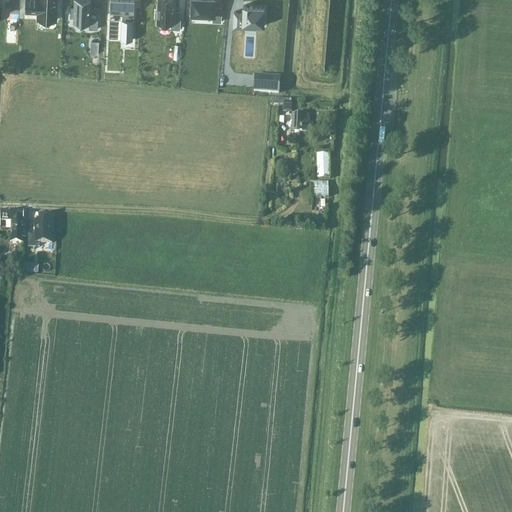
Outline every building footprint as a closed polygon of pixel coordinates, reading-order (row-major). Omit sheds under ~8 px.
[(0,0),(0,13),(8,13),(8,0),(0,0)] [(27,0),(26,12),(38,13),(38,20),(56,21),(57,0),(27,0)] [(70,7),(70,17),(73,18),(73,23),(89,24),(89,29),(97,29),(98,8),(90,8),(90,0),(74,0),(74,7),(70,7)] [(113,0),(110,0),(110,12),(121,13),(121,19),(113,19),(113,31),(120,31),(120,38),(120,39),(121,37),(132,38),(132,40),(134,1),(113,0)] [(155,11),(155,19),(157,19),(157,22),(156,28),(172,29),(180,29),(180,16),(174,16),(174,0),(157,0),(157,11),(155,11)] [(192,0),(192,14),(213,15),(213,21),(221,22),(222,7),(214,7),(214,0),(192,0)] [(234,12),(233,28),(243,29),(243,25),(255,26),(264,26),(265,8),(252,7),(252,6),(243,6),(243,12),(234,12)] [(17,20),(7,19),(5,43),(15,44),(17,20)] [(31,43),(21,43),(20,55),(30,55),(31,43)] [(255,75),(253,92),(279,94),(280,77),(255,75)] [(283,106),(282,113),(291,113),(291,101),(283,100),(283,106)] [(309,134),(310,117),(293,115),(292,129),(300,130),(300,133),(309,134)] [(330,179),(330,154),(317,155),(317,179),(330,179)] [(27,212),(24,212),(24,210),(1,209),(0,220),(11,220),(10,243),(23,244),(23,238),(26,238),(27,212)] [(317,223),(317,215),(307,214),(307,223),(317,223)] [(28,235),(27,248),(35,248),(35,243),(51,243),(52,216),(40,215),(40,221),(35,221),(35,235),(28,235)] [(24,272),(37,274),(38,266),(25,264),(24,272)]
